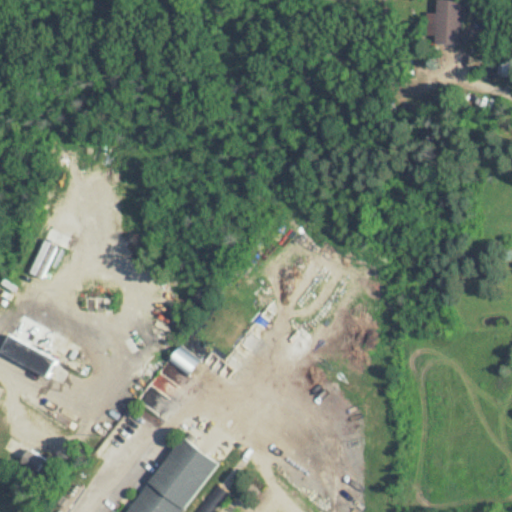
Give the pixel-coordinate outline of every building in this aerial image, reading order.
[(462,0),(436,0),(436,43),(461,44),(462,0)] [(1,351),(50,377),(58,360),(10,334),(1,351)] [(200,360),(181,345),(170,360),(189,374),(200,360)] [(128,511),(182,511),(217,460),(180,435),(128,511)] [(47,459),(29,447),(21,460),(40,472),(47,459)]
